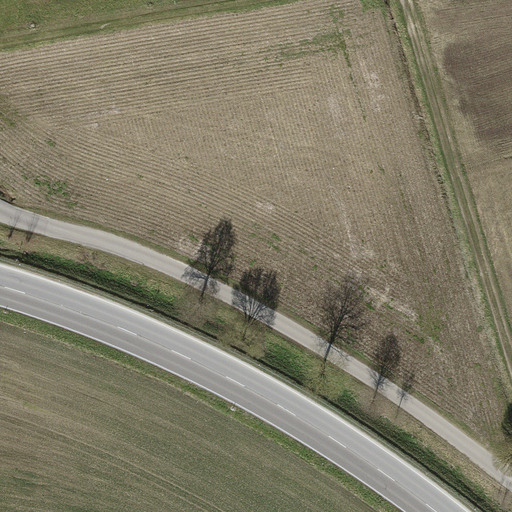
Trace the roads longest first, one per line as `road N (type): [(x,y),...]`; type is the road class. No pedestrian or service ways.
road 1 (unclassified): [(0,208),(215,279),(511,476)]
road 2 (primary): [(437,511),(297,413),(122,318),(0,280)]
road 3 (track): [(511,371),(402,0)]
road 4 (track): [(0,40),(244,0)]
